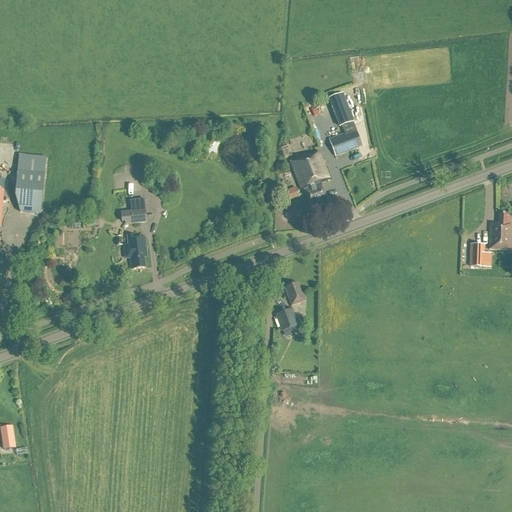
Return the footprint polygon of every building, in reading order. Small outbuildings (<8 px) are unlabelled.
[(354,123),(343,94),(328,99),(339,128),(354,123)] [(341,128),(345,137),(330,142),(336,157),(362,147),(353,123),(341,128)] [(330,181),(319,153),(291,163),(302,192),(304,191),(310,207),(328,201),(321,185),(330,181)] [(21,213),(41,215),(44,175),(17,172),(15,196),(21,213)] [(291,199),(299,196),(297,190),(289,193),(291,199)] [(131,212),(143,210),(142,200),(129,202),(131,212)] [(147,223),(145,210),(143,210),(131,212),(120,213),(121,223),(125,223),(125,226),(147,223)] [(511,217),(508,217),(508,215),(499,214),(499,225),(490,225),(489,251),(511,252),(511,229),(511,225),(511,226),(511,217)] [(86,217),(86,229),(99,228),(99,216),(86,217)] [(127,237),(127,240),(128,246),(124,246),(126,260),(130,259),(131,271),(146,269),(145,258),(147,258),(145,238),(134,239),(134,236),(127,237)] [(487,252),(487,244),(472,244),(472,267),(494,267),(494,253),(487,252)] [(306,301),(303,294),(302,295),(298,284),(285,289),(291,307),(306,301)] [(292,310),(275,316),(282,333),(299,327),(292,310)] [(277,367),(276,367),(275,367),(275,368),(274,368),(273,369),(272,370),(272,371),(272,372),(272,373),(273,373),(273,374),(274,374),(274,375),(275,375),(276,375),(277,375),(278,375),(279,374),(280,373),(280,372),(280,371),(280,370),(280,369),(279,369),(279,368),(278,368),(278,367),(277,367)] [(13,445),(11,428),(0,429),(2,446),(13,445)]
